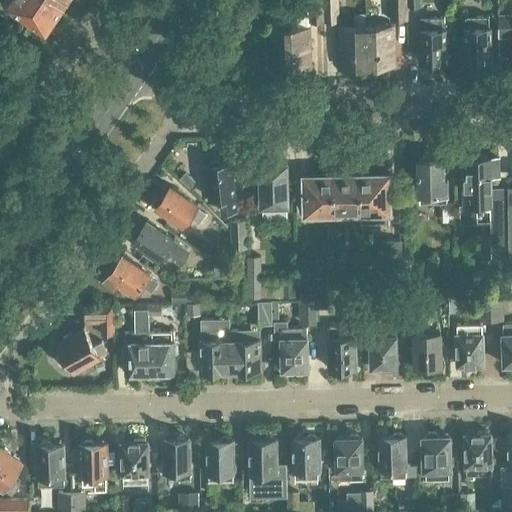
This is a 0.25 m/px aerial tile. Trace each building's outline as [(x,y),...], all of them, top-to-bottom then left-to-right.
[(66,3),(61,0),(3,0),(3,1),(32,21),(27,29),(38,37),(43,29),(47,31),(66,3)] [(310,24),(325,23),(324,0),(309,0),(296,0),(297,28),(282,28),(282,46),(269,46),(270,67),(283,67),(283,71),(312,70),(311,28),(310,28),(310,24)] [(339,0),(324,0),(325,23),(339,23),(339,0)] [(409,21),(409,10),(408,0),(391,0),(392,21),(409,21)] [(421,0),(408,0),(409,10),(421,10),(421,0)] [(511,16),(500,16),(500,60),(501,60),(501,56),(511,55),(511,16)] [(490,17),(466,17),(466,35),(463,37),(463,42),(466,44),(466,61),(469,61),(472,64),(478,64),(481,61),(492,61),(492,28),(490,28),(490,17)] [(433,30),(422,30),(422,35),(418,35),(418,47),(421,47),(422,63),(425,63),(428,66),(434,66),(436,62),(448,62),(447,29),(446,29),(445,18),(433,18),(433,30)] [(396,25),(367,26),(368,68),(397,67),(396,25)] [(368,68),(367,26),(339,27),(340,69),(368,68)] [(477,159),(467,159),(467,178),(463,178),(463,192),(464,191),(464,201),(476,201),(476,205),(492,205),(492,190),(493,190),(492,174),(501,173),(501,160),(492,160),(492,159),(489,159),(486,155),(480,156),(477,159)] [(421,204),(435,203),(448,203),(448,194),(448,193),(448,180),(445,180),(444,174),(444,160),(432,160),(430,158),(424,158),(421,160),(419,160),(419,180),(417,182),(417,188),(417,189),(417,198),(421,198),(421,204)] [(287,215),(287,206),(287,196),(288,196),(287,164),(273,164),(272,161),(265,161),(264,164),(261,165),(262,197),(263,197),(263,216),(287,215)] [(223,209),(236,208),(235,196),(236,196),(233,164),(221,165),(218,163),(212,163),(209,166),(207,167),(208,182),(205,183),(207,194),(210,194),(210,199),(222,197),(223,209)] [(360,177),(361,213),(361,221),(388,221),(387,213),(390,213),(390,176),(360,177)] [(334,214),(333,177),(307,177),(307,214),(334,214)] [(333,177),(334,214),(361,213),(360,177),(333,177)] [(200,223),(207,213),(197,207),(198,206),(171,187),(164,197),(162,195),(156,204),(159,206),(157,208),(170,217),(168,220),(177,227),(179,224),(183,226),(190,217),(200,223)] [(144,254),(154,261),(156,258),(160,261),(167,251),(182,262),(190,251),(148,221),(133,242),(146,252),(144,254)] [(232,249),(248,249),(248,221),(231,221),(232,249)] [(511,265),(510,222),(494,222),(494,265),(511,265)] [(384,270),(401,269),(401,242),(383,243),(384,270)] [(124,256),(105,283),(115,290),(119,284),(121,285),(119,289),(130,296),(132,293),(136,296),(143,287),(152,293),(160,282),(150,276),(151,275),(124,256)] [(263,256),(249,257),(250,299),(264,299),(263,256)] [(327,273),(335,272),(335,260),(327,260),(327,273)] [(221,262),(221,278),(244,278),(244,273),(221,262)] [(332,282),(300,282),(300,300),(316,300),(317,311),(328,311),(328,293),(332,293),(332,282)] [(201,291),(171,292),(172,304),(201,303),(201,291)] [(492,298),(492,322),(502,321),(502,297),(492,298)] [(476,322),(492,322),(492,298),(476,298),(476,322)] [(300,301),(300,313),(300,325),(306,325),(316,325),(315,301),(300,301)] [(262,323),(273,322),(272,302),(262,302),(262,323)] [(150,315),(150,305),(136,305),(136,315),(150,315)] [(150,305),(150,315),(162,315),(162,305),(150,305)] [(114,306),(85,306),(86,324),(102,323),(103,336),(114,336),(114,306)] [(415,333),(416,367),(442,367),(441,332),(429,332),(429,319),(423,319),(423,315),(418,315),(418,319),(417,319),(418,333),(415,333)] [(202,321),(202,331),(202,341),(201,341),(202,372),(210,372),(212,374),(218,374),(220,371),(232,371),(231,330),(230,320),(202,321)] [(307,327),(289,328),(288,322),(275,322),(275,340),(282,340),(283,370),(295,370),(296,372),(306,372),(306,369),(309,369),(308,339),(307,327)] [(470,369),(482,368),(482,366),(484,366),(483,334),(482,334),(482,324),(458,325),(458,335),(457,335),(458,366),(470,366),(470,369)] [(511,324),(504,324),(504,334),(504,335),(504,339),(501,341),(501,347),(504,349),(505,366),(508,366),(510,368),(511,368),(511,324)] [(343,369),(356,368),(356,337),(355,337),(355,325),(330,326),(330,337),(329,337),(329,341),(327,343),(327,350),(330,352),(330,369),(333,369),(335,371),(342,371),(343,369)] [(395,368),(398,367),(397,337),(396,325),(371,326),(371,337),(370,337),(371,368),(384,368),(384,370),(395,370),(395,368)] [(63,341),(60,343),(75,371),(78,369),(81,371),(87,368),(88,364),(100,358),(99,356),(108,351),(103,342),(94,346),(85,329),(72,336),(70,334),(64,338),(63,341)] [(231,330),(232,371),(243,371),(245,374),(252,373),(254,370),(261,370),(261,340),(260,340),(260,329),(244,330),(244,340),(238,340),(238,330),(231,330)] [(155,342),(151,342),(152,373),(162,373),(165,375),(171,375),(173,372),(176,372),(176,355),(178,353),(178,346),(175,345),(175,341),(175,331),(155,332),(155,342)] [(140,373),(152,373),(151,342),(146,343),(146,332),(126,333),(126,343),(125,343),(125,346),(123,348),(123,355),(126,356),(126,374),(129,374),(131,376),(138,376),(140,373)] [(426,480),(452,479),(451,469),(452,469),(451,436),(438,436),(436,432),(428,433),(427,437),(424,437),(425,469),(426,480)] [(468,476),(493,476),(492,466),(493,466),(492,435),(490,434),(490,432),(478,432),(478,435),(466,435),(467,466),(468,466),(468,476)] [(338,480),(364,480),(363,469),(364,469),(363,437),(360,437),(358,434),(352,435),(349,438),(337,438),(338,469),(338,480)] [(382,478),(407,478),(406,468),(407,468),(406,436),(404,436),(401,434),(395,434),(392,437),(380,437),(381,468),(382,469),(382,478)] [(511,510),(511,486),(511,485),(511,434),(509,434),(510,467),(502,467),(503,510),(511,510)] [(295,480),(320,480),(320,470),(321,470),(320,438),(318,438),(315,435),(309,436),(307,438),(294,439),(295,470),(295,480)] [(251,484),(278,483),(278,473),(277,439),(275,439),(273,436),(266,437),(264,440),(250,440),(251,473),(251,474),(251,484)] [(209,483),(234,482),(234,472),(235,472),(234,440),(232,440),(229,437),(223,438),(220,441),(208,441),(208,472),(209,472),(209,483)] [(492,437),(492,449),(501,449),(500,437),(492,437)] [(124,485),(149,484),(149,473),(150,474),(149,442),(146,442),(146,439),(135,440),(135,443),(122,443),(123,474),(124,474),(124,485)] [(170,481),(193,480),(192,452),(190,452),(190,439),(166,439),(167,458),(165,458),(165,472),(170,472),(170,481)] [(108,492),(108,485),(108,475),(108,443),(95,444),(93,441),(87,441),(84,444),(81,444),(81,449),(82,463),(83,475),(84,486),(95,485),(95,492),(108,492)] [(39,487),(65,486),(64,476),(65,476),(64,445),(52,445),(50,442),(43,442),(40,445),(38,445),(38,460),(36,463),(36,469),(38,471),(38,476),(39,476),(39,487)] [(0,488),(3,490),(4,490),(12,496),(20,485),(12,479),(22,464),(11,456),(11,452),(6,449),(3,449),(0,447),(0,488)] [(81,449),(74,449),(74,463),(82,463),(81,449)] [(188,511),(200,511),(200,491),(188,491),(188,511)] [(289,511),(300,511),(299,501),(299,492),(288,492),(289,511)] [(361,511),(374,511),(374,492),(360,492),(361,511)] [(73,511),(73,493),(59,493),(58,511),(73,511)] [(73,493),(73,511),(85,511),(85,493),(73,493)] [(460,511),(474,511),(474,496),(460,496),(460,511)] [(119,511),(129,511),(129,499),(119,499),(119,511)] [(417,499),(398,499),(398,511),(417,511),(417,499)] [(0,511),(28,511),(29,500),(0,500),(0,511)]
